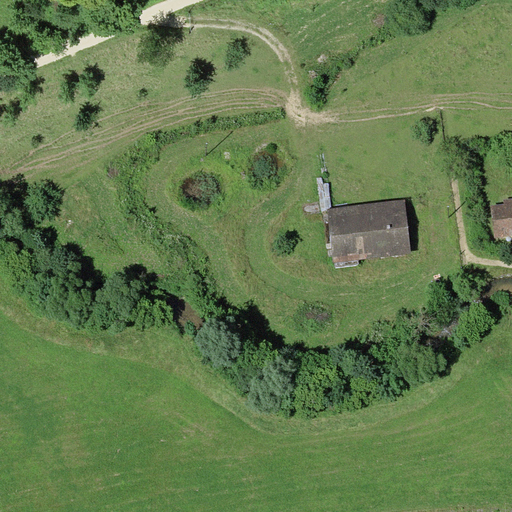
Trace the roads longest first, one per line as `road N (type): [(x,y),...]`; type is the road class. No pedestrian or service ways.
road 1 (track): [(199,0),(0,76)]
road 2 (track): [(301,116),(294,79),(269,40),(247,30),(146,21)]
